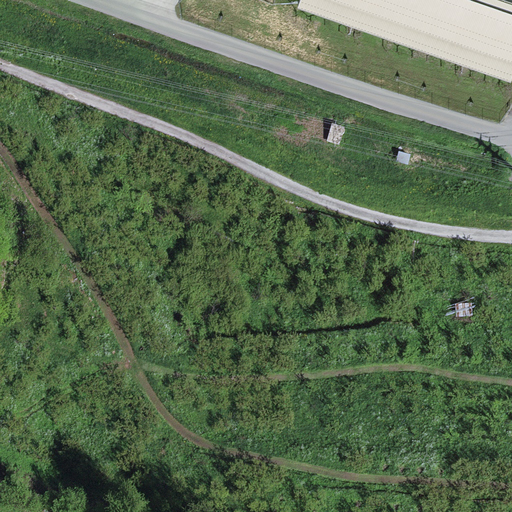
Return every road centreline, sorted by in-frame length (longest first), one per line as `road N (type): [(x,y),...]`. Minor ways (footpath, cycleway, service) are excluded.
road 1 (track): [(0,150),(175,429),(241,453),(511,484)]
road 2 (track): [(511,234),(360,211),(114,105),(0,66)]
road 3 (unclassified): [(91,0),(417,115),(511,138)]
